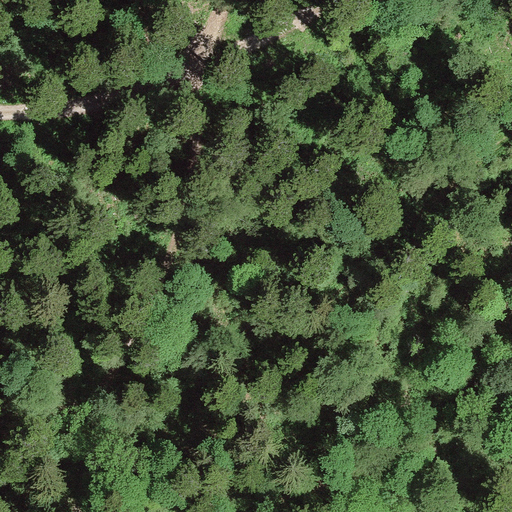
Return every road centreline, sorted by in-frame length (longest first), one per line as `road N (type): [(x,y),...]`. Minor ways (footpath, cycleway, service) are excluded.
road 1 (track): [(511,134),(169,417),(69,511)]
road 2 (track): [(0,117),(134,95),(204,58)]
road 3 (track): [(204,58),(336,0)]
